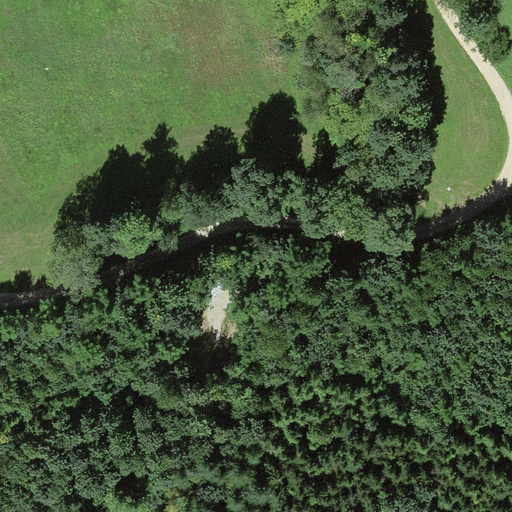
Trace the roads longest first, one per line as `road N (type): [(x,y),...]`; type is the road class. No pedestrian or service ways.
road 1 (track): [(511,174),(479,204),(421,230),(386,237),(296,224),(208,229),(55,296),(0,302)]
road 2 (track): [(511,118),(437,0)]
